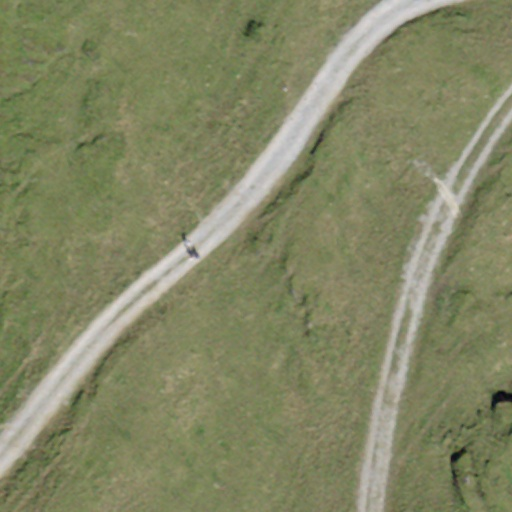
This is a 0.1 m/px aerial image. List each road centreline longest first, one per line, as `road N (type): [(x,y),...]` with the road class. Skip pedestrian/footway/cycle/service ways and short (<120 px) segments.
road 1 (track): [(0,467),(342,70),(471,0)]
road 2 (track): [(374,511),(385,425),(432,248),(454,187),(511,109)]
